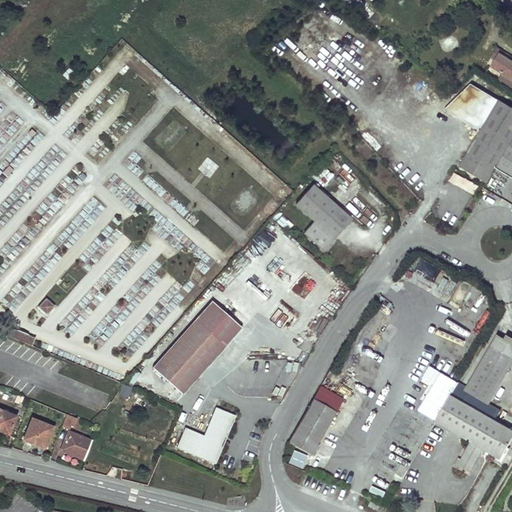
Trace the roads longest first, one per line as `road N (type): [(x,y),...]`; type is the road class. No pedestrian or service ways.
road 1 (residential): [(281,511),(270,466),(276,434),(396,242),(421,232),(466,252)]
road 2 (tertiary): [(0,462),(199,511)]
road 3 (unknown): [(407,234),(425,172),(355,108)]
